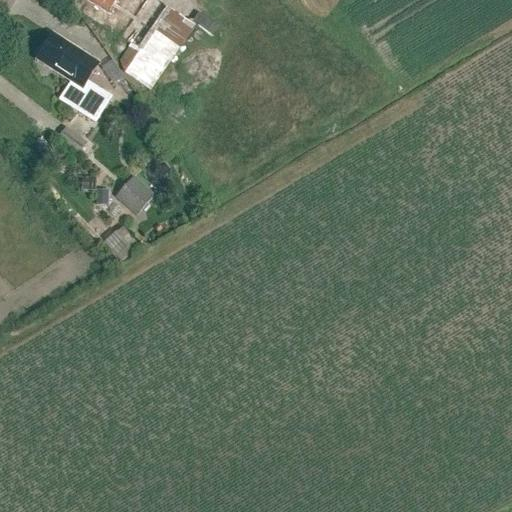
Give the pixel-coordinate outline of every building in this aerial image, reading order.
[(122,24),(130,12),(116,3),(118,0),(90,0),(110,12),(108,16),(122,24)] [(150,91),(195,27),(155,0),(146,0),(121,37),(131,44),(119,62),(124,73),(150,91)] [(94,123),(110,99),(86,84),(98,65),(53,36),(36,62),(71,85),(61,102),(94,123)] [(52,138),(73,151),(79,141),(58,128),(52,138)] [(136,217),(154,197),(133,178),(115,198),(136,217)] [(114,226),(96,244),(113,262),(132,244),(114,226)]
